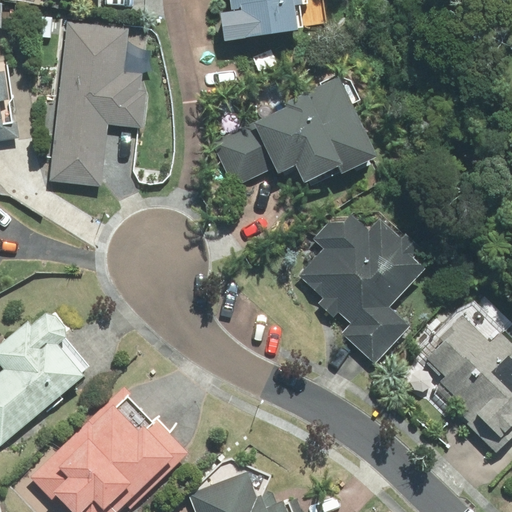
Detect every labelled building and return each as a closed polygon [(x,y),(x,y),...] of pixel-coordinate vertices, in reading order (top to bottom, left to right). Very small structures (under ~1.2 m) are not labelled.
[(225,0),(227,11),(210,13),(214,41),(294,31),(290,6),(307,4),(307,0),(225,0)] [(120,32),(65,25),(45,181),(96,188),(104,122),(142,127),(149,74),(116,70),(120,32)] [(328,166),(333,175),(367,157),(323,76),(208,138),(236,189),(283,164),(294,184),(328,166)] [(327,322),(334,315),(343,323),(337,330),(368,361),(404,326),(381,303),(418,265),(370,217),(358,229),(339,211),(312,238),(322,248),(295,275),(316,296),(309,303),(327,322)] [(0,444),(83,365),(59,340),(70,329),(42,300),(0,339),(0,444)] [(433,382),(495,446),(511,430),(511,348),(468,302),(418,351),(440,374),(433,382)] [(110,511),(181,446),(120,381),(26,470),(65,511),(110,511)] [(178,511),(292,511),(283,487),(270,492),(236,474),(186,492),(178,511)]
